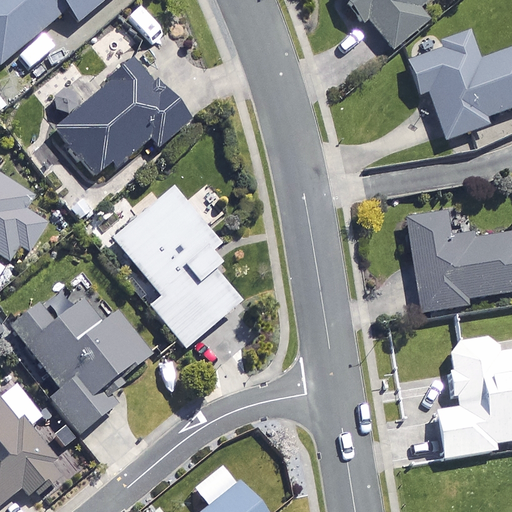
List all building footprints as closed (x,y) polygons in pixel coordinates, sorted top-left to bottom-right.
[(0,0),(0,71),(67,17),(77,29),(113,0),(0,0)] [(431,0),(339,0),(391,57),(426,26),(416,15),(431,0)] [(511,50),(478,64),(468,38),(427,55),(429,60),(407,68),(420,100),(426,98),(445,147),(485,131),(483,126),(511,114),(511,50)] [(189,129),(135,67),(52,138),(98,191),(149,146),(158,156),(189,129)] [(30,204),(0,187),(0,260),(8,265),(47,231),(22,217),(30,204)] [(229,268),(173,197),(113,246),(160,304),(149,312),(184,355),(240,310),(215,279),(229,268)] [(448,230),(446,217),(403,225),(419,320),(466,311),(465,306),(511,297),(511,238),(473,245),(470,227),(448,230)] [(54,330),(40,312),(10,336),(59,398),(50,406),(78,442),(116,412),(104,397),(150,361),(115,317),(110,321),(94,299),(54,330)] [(511,440),(511,344),(501,346),(500,337),(451,345),(461,407),(440,411),(448,458),(499,450),(498,443),(511,440)] [(0,402),(0,510),(20,493),(31,506),(66,477),(25,428),(33,420),(11,393),(0,402)] [(257,511),(239,489),(209,511),(257,511)]
